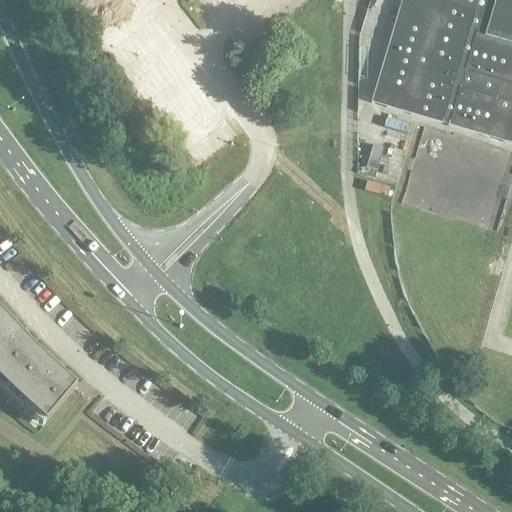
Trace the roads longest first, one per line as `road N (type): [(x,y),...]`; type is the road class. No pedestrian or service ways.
road 1 (secondary): [(152,265),(99,192),(3,0)]
road 2 (residential): [(204,458),(60,347),(0,283)]
road 3 (secondary): [(115,313),(292,444)]
road 4 (secondary): [(326,404),(247,351),(164,277)]
road 5 (secondary): [(489,511),(326,404)]
road 6 (secondary): [(0,174),(115,313)]
road 7 (secondary): [(292,444),(395,511)]
